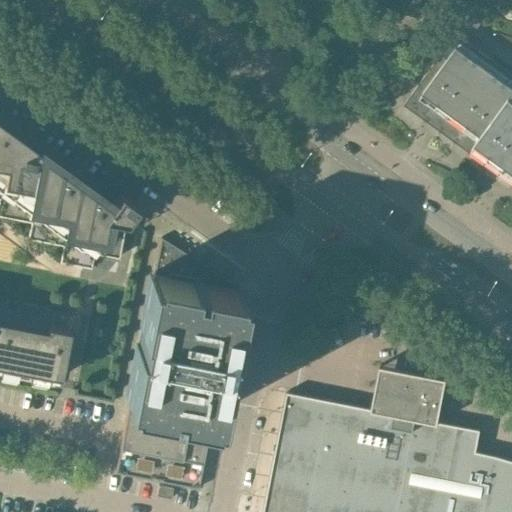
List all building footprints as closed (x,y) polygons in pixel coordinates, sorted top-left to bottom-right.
[(511,73),(456,33),(404,104),(511,183),(511,73)] [(112,200),(0,118),(0,374),(59,385),(61,376),(67,345),(72,346),(77,315),(51,310),(51,311),(0,300),(0,216),(31,222),(28,239),(63,246),(60,262),(92,268),(95,252),(118,256),(126,217),(137,202),(120,190),(112,200)] [(115,472),(198,488),(213,412),(218,385),(223,386),(230,351),(237,316),(236,316),(232,315),(237,289),(238,285),(199,260),(172,244),(164,239),(161,237),(154,273),(130,395),(120,444),(115,472)] [(237,271),(224,261),(221,265),(234,275),(237,271)] [(480,428),(438,420),(440,409),(442,402),(442,400),(442,398),(443,396),(446,381),(446,379),(447,377),(444,376),(425,373),(423,372),(404,368),(402,368),(383,364),(380,364),(380,366),(380,368),(376,383),(376,385),(376,388),(375,389),(372,405),(372,407),(287,391),(263,511),(511,511),(511,459),(496,455),(476,450),(480,428)] [(171,498),(173,487),(158,485),(156,495),(171,498)]
